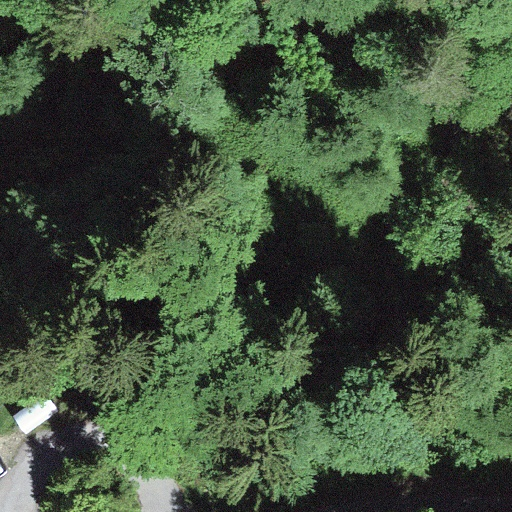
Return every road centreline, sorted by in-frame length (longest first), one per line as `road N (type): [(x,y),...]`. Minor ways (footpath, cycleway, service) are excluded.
road 1 (unclassified): [(182,511),(157,469),(110,443),(52,462),(21,511)]
road 2 (unclassified): [(344,511),(415,495),(511,494)]
